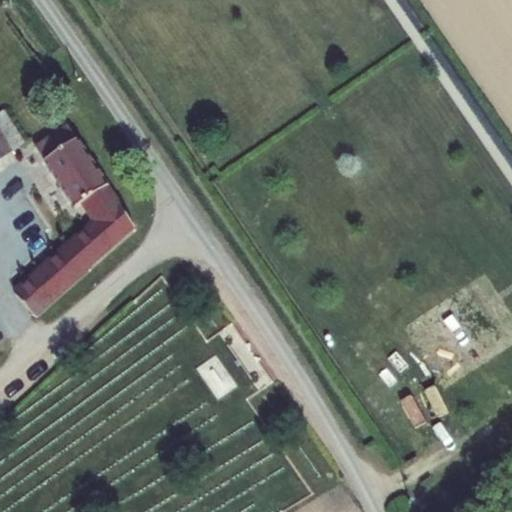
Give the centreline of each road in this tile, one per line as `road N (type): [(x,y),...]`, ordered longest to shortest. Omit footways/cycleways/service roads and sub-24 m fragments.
road 1 (unclassified): [(190,217),(316,406),(374,511)]
road 2 (unclassified): [(40,0),(190,217)]
road 3 (unclassified): [(0,381),(190,217)]
